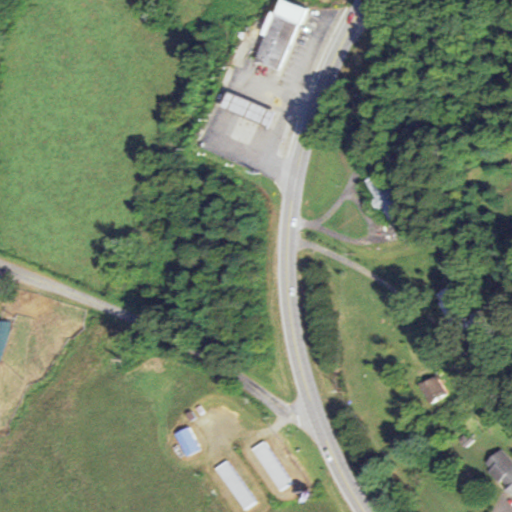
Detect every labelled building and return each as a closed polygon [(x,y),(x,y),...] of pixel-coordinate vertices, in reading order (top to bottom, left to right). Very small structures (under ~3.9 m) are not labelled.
[(276,0),(255,60),(281,69),(304,8),(283,0),(276,0)] [(273,111),(225,91),(202,146),(215,151),(219,142),(223,144),(231,125),(236,126),(240,115),(267,126),(273,111)] [(0,371),(6,371),(7,338),(8,338),(9,329),(16,329),(16,320),(0,319),(0,371)] [(428,403),(446,396),(438,375),(420,382),(428,403)] [(175,433),(186,457),(200,450),(188,426),(175,433)] [(253,449),(280,491),(291,483),(264,441),(253,449)] [(483,463),(511,496),(511,494),(511,461),(500,448),(483,463)] [(256,502),(227,461),(216,469),(245,510),(256,502)]
